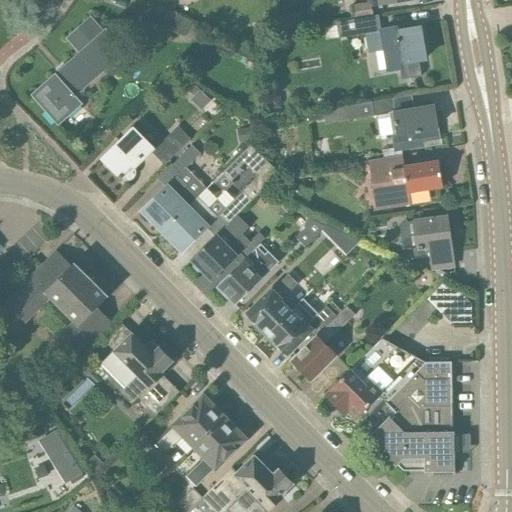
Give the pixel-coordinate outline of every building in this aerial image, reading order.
[(351,6),(353,19),(373,16),(370,2),(351,6)] [(194,42),(201,28),(169,11),(161,26),(194,42)] [(379,15),(373,16),(353,19),(336,22),(337,24),(324,27),(327,41),(365,34),(369,53),(385,51),(388,70),(403,67),(403,64),(426,59),(420,28),(398,32),(397,28),(382,31),(379,15)] [(104,32),(91,18),(68,39),(80,54),(33,96),(58,124),(80,105),(72,96),(123,51),(105,31),(104,32)] [(246,61),(262,68),(267,58),(239,44),(235,54),(247,59),(246,61)] [(191,84),(186,90),(193,97),(199,91),(191,84)] [(290,95),(281,88),(272,99),(280,106),(290,95)] [(348,121),(372,116),(369,101),(345,106),(348,121)] [(433,105),(395,111),(394,112),(398,135),(392,136),(394,150),(424,145),(423,141),(439,138),(433,105)] [(320,112),(308,113),(309,121),(321,119),(320,112)] [(166,164),(191,140),(180,128),(155,153),(166,164)] [(240,145),(252,143),(250,129),(238,131),(240,145)] [(133,179),(136,176),(136,171),(134,167),(152,149),(133,130),(103,160),(119,176),(118,177),(121,180),(122,179),(125,181),(129,181),(133,179)] [(220,214),(229,224),(280,174),(251,145),(223,173),(232,182),(243,171),(240,167),(244,163),(257,176),(220,214)] [(192,146),(172,165),(181,174),(186,168),(201,155),(192,146)] [(398,170),(396,158),(402,157),(402,156),(368,161),(376,211),(410,204),(409,193),(443,188),(439,161),(404,167),(404,169),(398,170)] [(162,231),(197,198),(177,178),(143,212),(162,231)] [(279,192),(292,198),(297,186),(283,180),(279,192)] [(182,251),(216,217),(197,198),(162,231),(182,251)] [(454,266),(447,217),(400,223),(403,250),(411,249),(412,260),(430,258),(432,269),(454,266)] [(305,230),(296,238),(305,248),(329,225),(317,219),(305,230)] [(329,225),(322,232),(346,256),(362,240),(329,225)] [(239,253),(245,258),(257,247),(259,244),(254,239),(250,243),(242,234),(228,247),(217,236),(192,261),(212,280),(239,253)] [(217,286),(236,305),(278,262),(268,252),(265,255),(257,247),(245,258),(217,286)] [(56,340),(76,359),(95,340),(81,326),(108,298),(74,264),(56,281),(42,266),(5,303),(25,324),(51,298),(74,322),(56,340)] [(292,310),(282,300),(298,284),(289,274),(248,315),(255,322),(254,323),(266,336),(292,310)] [(472,305),(463,295),(443,315),(452,324),(472,305)] [(314,333),(323,324),(326,327),(341,311),(332,301),(318,314),(303,299),(292,310),(266,336),(279,348),(280,347),(288,354),(311,331),(314,333)] [(345,307),(341,311),(326,327),(291,361),(311,381),(337,356),(325,344),(354,315),(345,307)] [(153,354),(132,334),(102,364),(126,388),(122,392),(133,404),(140,397),(157,415),(179,394),(161,376),(162,375),(161,374),(173,362),(159,348),(153,354)] [(394,350),(382,339),(350,371),(377,398),(379,396),(385,403),(409,379),(403,372),(411,363),(396,348),(394,350)] [(409,379),(385,403),(394,412),(368,438),(396,467),(404,460),(409,466),(424,466),(425,472),(455,472),(454,451),(460,451),(460,436),(454,436),(454,432),(453,432),(451,362),(425,363),(409,379)] [(350,371),(325,395),(345,415),(349,412),(356,419),(377,398),(350,371)] [(196,446),(224,419),(203,397),(155,445),(165,455),(176,444),(186,455),(195,446),(196,446)] [(20,422),(27,431),(44,417),(37,408),(20,422)] [(245,440),(224,419),(196,446),(206,457),(186,477),(196,487),(245,440)] [(38,442),(47,457),(64,446),(55,431),(38,442)] [(86,464),(94,473),(102,464),(94,456),(86,464)] [(273,476),(255,457),(238,473),(233,468),(195,506),(201,511),(227,511),(238,501),(249,511),(248,511),(266,511),(282,497),(281,495),(293,484),(279,470),(273,476)] [(182,511),(187,511),(202,498),(193,489),(176,506),(182,511)]
